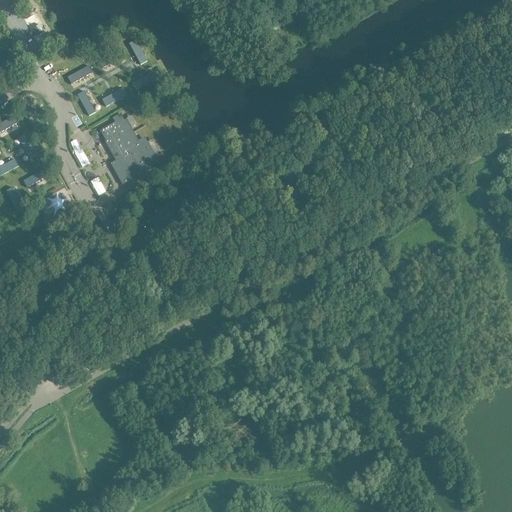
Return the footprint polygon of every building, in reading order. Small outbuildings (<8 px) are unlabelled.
[(29,8),(22,11),(27,20),(34,17),(29,8)] [(39,25),(32,29),(37,38),(44,34),(39,25)] [(48,42),(41,46),(47,55),(53,52),(48,42)] [(136,42),(129,45),(141,66),(147,63),(136,42)] [(123,58),(120,51),(99,63),(102,69),(123,58)] [(92,74),(88,67),(67,79),(71,85),(92,74)] [(157,80),(153,74),(132,85),(135,91),(157,80)] [(127,96),(123,90),(102,101),(105,108),(127,96)] [(84,92),(77,96),(89,117),(95,114),(84,92)] [(155,159),(144,139),(138,142),(126,120),(124,121),(120,114),(113,118),(115,123),(100,132),(106,142),(117,162),(112,165),(123,184),(140,175),(137,169),(148,163),(153,172),(160,168),(155,159)] [(15,118),(0,125),(0,133),(18,124),(15,118)] [(36,157),(24,136),(18,139),(30,160),(36,157)] [(15,161),(0,169),(0,177),(19,167),(15,161)] [(44,171),(23,182),(26,188),(47,177),(44,171)] [(23,210),(12,189),(5,192),(16,213),(23,210)] [(158,230),(170,221),(162,210),(150,220),(158,230)]
